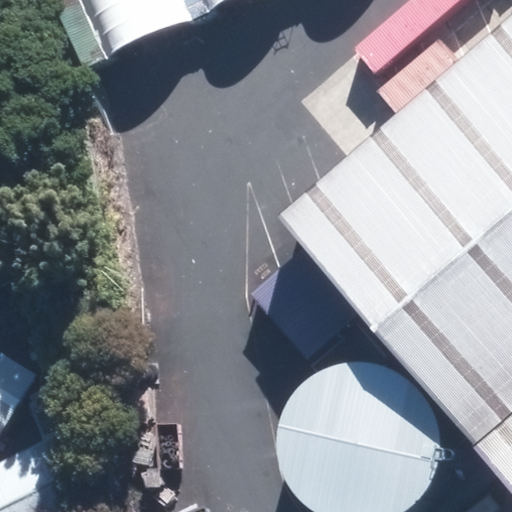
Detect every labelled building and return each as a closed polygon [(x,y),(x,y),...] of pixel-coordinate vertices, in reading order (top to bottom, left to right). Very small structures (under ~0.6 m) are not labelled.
[(511,0),(418,0),(365,47),(406,95),(511,0)] [(511,39),(302,221),(511,466),(511,39)] [(0,426),(39,362),(0,338),(0,426)] [(324,511),(412,511),(429,499),(443,477),(449,451),(446,425),(435,401),(417,382),(394,370),(368,366),(342,370),(318,383),(300,403),(290,427),(288,454),(295,480),(310,502),(324,511)] [(75,511),(43,442),(0,461),(0,511),(75,511)]
